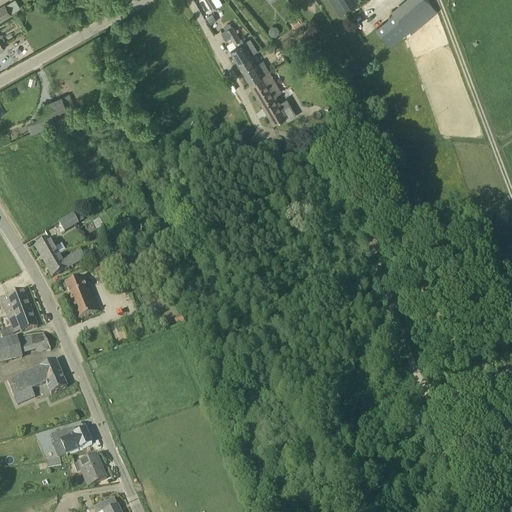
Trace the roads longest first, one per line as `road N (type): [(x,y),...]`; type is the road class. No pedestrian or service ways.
road 1 (unclassified): [(428,403),(359,224),(328,187),(279,158),(188,0)]
road 2 (tertiary): [(138,511),(47,296),(0,218)]
road 3 (tertiary): [(0,81),(145,0)]
